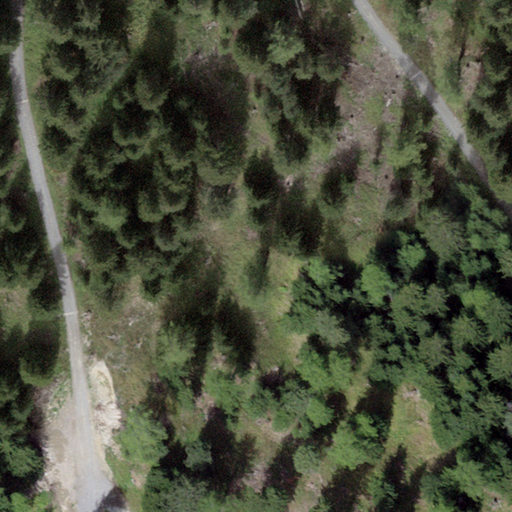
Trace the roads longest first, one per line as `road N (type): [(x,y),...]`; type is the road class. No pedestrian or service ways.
road 1 (track): [(93,486),(75,334),(21,100),(13,0)]
road 2 (track): [(364,0),(511,206)]
